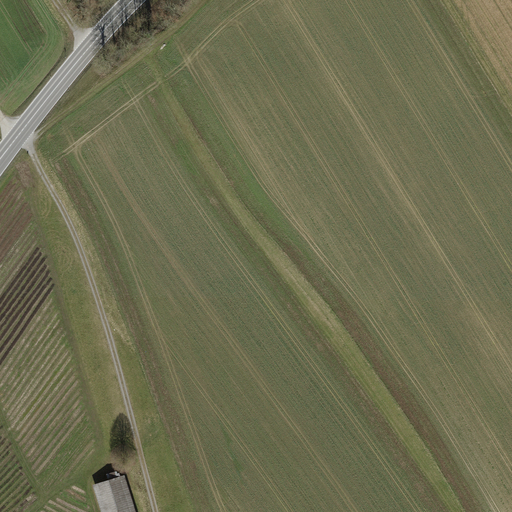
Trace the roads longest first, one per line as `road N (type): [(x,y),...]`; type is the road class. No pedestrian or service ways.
road 1 (track): [(19,133),(83,256),(156,511)]
road 2 (primary): [(0,157),(133,0)]
